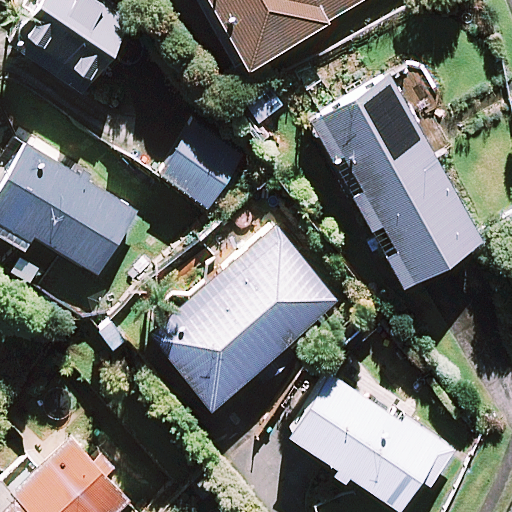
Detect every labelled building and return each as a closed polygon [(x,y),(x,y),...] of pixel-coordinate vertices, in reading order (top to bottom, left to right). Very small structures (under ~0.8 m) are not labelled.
[(132,33),(92,0),(44,0),(11,41),(78,97),(132,33)] [(240,66),(244,74),(329,26),(326,21),(362,0),(191,0),(231,71),(240,66)] [(459,141),(416,62),(307,122),(399,289),(480,245),(431,156),(459,141)] [(241,162),(190,126),(154,176),(205,212),(241,162)] [(135,214),(24,147),(0,187),(0,231),(24,246),(29,237),(96,277),(135,214)] [(148,336),(210,410),(255,372),(266,385),(298,357),(288,344),(334,304),(272,231),(148,336)] [(400,511),(418,485),(427,490),(451,451),(327,374),(285,441),(331,470),(327,476),(345,488),(349,481),(398,511),(400,511)] [(117,511),(127,503),(70,443),(0,508),(0,511),(117,511)]
